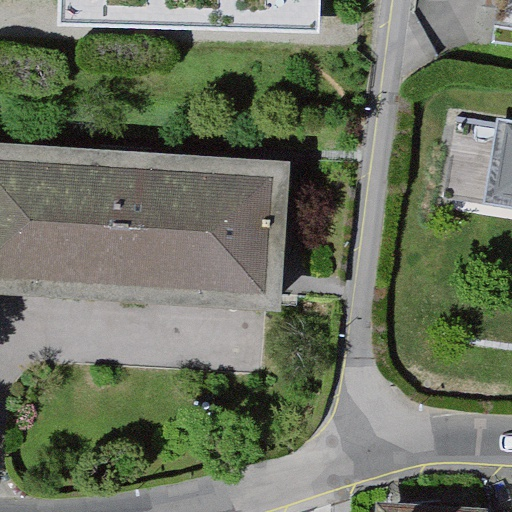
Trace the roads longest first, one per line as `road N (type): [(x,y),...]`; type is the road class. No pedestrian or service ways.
road 1 (residential): [(368,455),(359,422),(371,197),(400,0)]
road 2 (residential): [(158,511),(368,455)]
road 3 (residential): [(368,455),(437,441),(511,446)]
